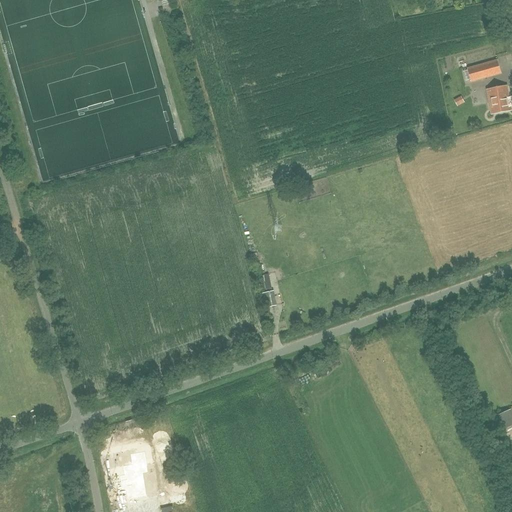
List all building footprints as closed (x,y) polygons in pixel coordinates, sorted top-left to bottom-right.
[(472,82),(501,74),(497,61),(468,69),(469,70),(471,79),(472,82)] [(491,114),(511,110),(507,86),(487,90),(491,114)] [(457,106),(464,102),(462,97),(454,101),(457,106)] [(268,307),(276,306),(273,292),(263,294),(266,307),(268,307)] [(506,429),(511,426),(511,412),(510,409),(499,415),(506,429)] [(113,465),(114,481),(120,481),(120,497),(160,496),(159,462),(139,463),(138,445),(120,446),(120,464),(113,465)] [(21,494),(23,499),(37,493),(33,484),(26,487),(21,474),(11,478),(14,487),(10,488),(13,497),(21,494)]
